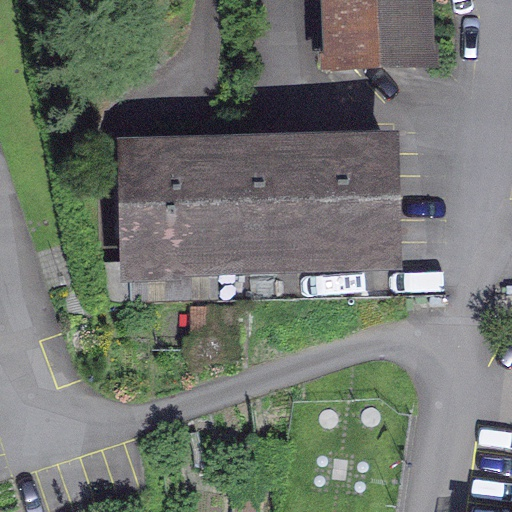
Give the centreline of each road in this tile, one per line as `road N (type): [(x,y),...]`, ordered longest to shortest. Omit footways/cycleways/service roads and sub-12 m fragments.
road 1 (residential): [(0,263),(51,424),(75,438),(380,340),(458,342),(462,315)]
road 2 (residential): [(501,0),(462,315)]
